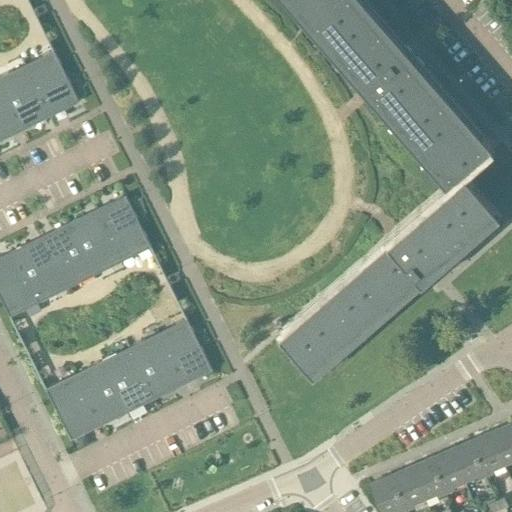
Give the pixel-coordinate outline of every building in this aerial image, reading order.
[(492,143),(405,43),(399,48),(357,0),(287,0),(295,9),(301,4),(317,22),(311,27),(333,53),(339,47),(355,65),(348,70),(440,176),(450,187),(278,336),(308,370),(318,362),(323,368),(349,346),(343,339),(361,324),(367,330),(392,308),(387,302),(405,286),(410,292),(501,214),(462,169),(492,143)] [(79,100),(54,49),(38,57),(40,61),(27,68),(49,113),(62,106),(63,108),(79,100)] [(49,113),(27,68),(14,74),(12,70),(0,75),(0,83),(22,129),(37,121),(36,119),(49,113)] [(22,129),(0,83),(0,139),(9,135),(8,133),(21,127),(22,129)] [(151,245),(125,193),(110,201),(111,203),(97,210),(120,254),(133,248),(135,253),(151,245)] [(120,254),(97,210),(84,216),(83,214),(68,222),(94,273),(109,266),(106,261),(120,254)] [(94,273),(68,222),(54,229),(55,231),(42,238),(64,282),(77,276),(79,281),(94,273)] [(64,282),(42,238),(28,244),(27,242),(13,249),(38,301),(53,294),(51,289),(64,282)] [(38,301),(13,249),(12,250),(13,252),(0,258),(0,256),(0,296),(9,315),(25,307),(23,302),(34,297),(36,302),(38,301)] [(212,369),(186,317),(171,325),(173,330),(160,336),(182,381),(195,374),(196,376),(212,369)] [(182,381),(160,336),(147,343),(144,338),(130,345),(155,397),(170,389),(169,387),(182,381)] [(155,397),(130,345),(128,346),(130,351),(119,356),(117,351),(102,359),(127,411),(142,403),(141,401),(153,395),(154,397),(155,397)] [(127,411),(102,359),(87,366),(89,371),(76,378),(98,422),(111,416),(112,418),(127,411)] [(98,422),(76,378),(63,384),(61,379),(45,387),(71,439),(86,431),(85,429),(98,422)] [(511,423),(511,421),(491,430),(505,463),(511,460),(511,423)] [(505,463),(491,430),(470,439),(486,475),(494,471),(493,468),(505,463)] [(486,475),(470,439),(450,447),(465,481),(476,476),(477,478),(486,475)] [(465,481),(450,447),(431,456),(446,492),(454,488),(453,485),(465,481)] [(446,492),(431,456),(411,464),(425,498),(437,493),(438,495),(446,492)] [(425,498),(411,464),(391,473),(407,509),(415,506),(414,503),(425,498)] [(400,511),(407,509),(391,473),(370,482),(382,511),(391,511),(397,510),(397,511),(400,511)] [(508,506),(504,496),(496,499),(500,509),(508,506)] [(492,511),(500,509),(496,499),(488,502),(491,511),(492,511)]
